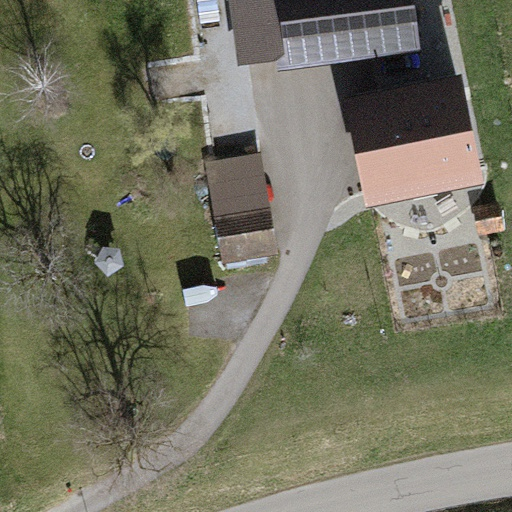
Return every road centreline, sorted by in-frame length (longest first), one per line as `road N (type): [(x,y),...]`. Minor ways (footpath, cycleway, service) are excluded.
road 1 (track): [(75,511),(177,455),(262,339),(312,211),(298,99)]
road 2 (unclassified): [(329,511),(511,470)]
